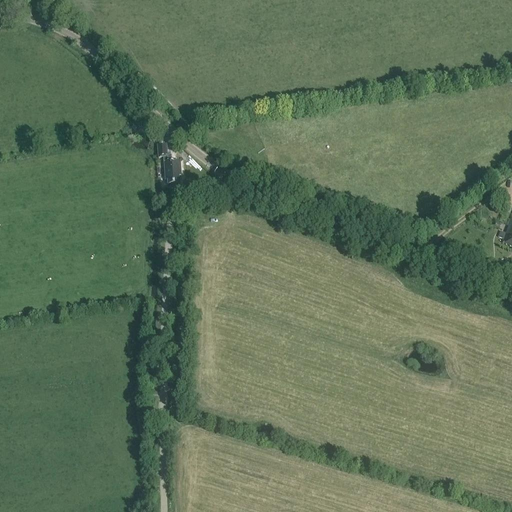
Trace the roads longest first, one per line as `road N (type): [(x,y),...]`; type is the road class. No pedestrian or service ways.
road 1 (unclassified): [(511,289),(246,186),(63,36),(22,16),(0,15)]
road 2 (track): [(163,511),(168,217),(177,199),(231,177)]
